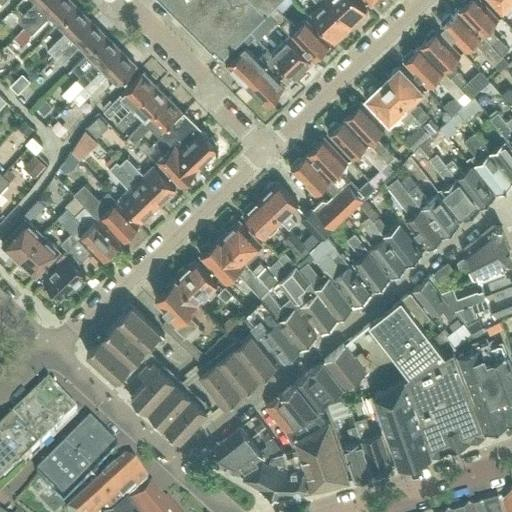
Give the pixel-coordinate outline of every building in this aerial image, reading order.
[(24,25),(49,0),(34,0),(35,0),(17,18),(24,25)] [(49,14),(57,22),(75,4),(71,0),(49,0),(24,25),(32,32),(49,14)] [(268,11),(275,4),(279,0),(161,0),(212,50),(214,48),(222,57),(239,40),(268,11)] [(349,22),(328,0),(323,0),(310,12),(334,37),(349,22)] [(328,0),(349,22),(366,7),(359,0),(328,0)] [(464,0),(465,1),(457,9),(500,55),(501,54),(509,47),(488,26),(497,17),(480,0),(464,0)] [(511,0),(490,0),(501,11),(511,0)] [(47,48),(54,55),(90,18),(75,4),(57,22),(65,30),(47,48)] [(275,4),(268,11),(280,24),(287,17),(275,4)] [(500,55),(457,9),(450,15),(449,14),(442,20),(444,21),(441,23),(465,48),(472,41),(493,62),(499,69),(508,62),(501,54),(500,55)] [(328,46),(327,43),(329,41),(306,17),(289,33),(313,57),(321,49),(323,50),(328,46)] [(79,44),(87,52),(105,33),(90,18),(54,55),(61,62),(79,44)] [(427,37),(419,44),(458,85),(465,78),(455,67),(457,65),(452,60),(459,53),(436,28),(434,31),(432,29),(425,35),(427,37)] [(77,78),(83,84),(120,48),(105,33),(87,52),(95,60),(77,78)] [(271,52),(293,76),(295,74),(297,76),(305,69),(303,67),(310,60),(288,36),(271,52)] [(225,63),(244,82),(263,63),(257,57),(244,44),(225,63)] [(452,91),(453,90),(458,85),(419,44),(412,51),(410,49),(404,56),(405,57),(403,59),(427,84),(437,75),(452,91)] [(120,48),(83,84),(91,92),(109,74),(117,82),(135,64),(120,48)] [(263,63),(244,82),(265,103),(284,84),(263,63)] [(381,80),(405,105),(420,121),(428,114),(418,104),(417,105),(411,99),(423,88),(399,63),(381,80)] [(127,98),(134,104),(134,105),(155,83),(142,70),(121,92),(103,110),(109,116),(127,98)] [(389,121),(405,105),(381,80),(365,96),(389,121)] [(140,110),(146,117),(167,96),(155,83),(134,105),(134,104),(116,122),(121,128),(140,110)] [(511,89),(509,86),(500,92),(511,107),(511,89)] [(146,117),(127,135),(133,141),(152,123),(159,130),(181,109),(167,96),(146,117)] [(351,109),(343,117),(393,169),(402,161),(374,134),(384,125),(361,100),(358,102),(357,101),(350,107),(351,109)] [(511,127),(498,109),(488,117),(504,138),(506,141),(509,139),(511,143),(511,127)] [(173,143),(173,144),(195,169),(196,167),(218,146),(183,111),(162,131),(163,132),(173,143)] [(97,116),(64,147),(77,160),(96,141),(95,140),(108,127),(97,116)] [(393,169),(343,117),(337,122),(336,120),(328,127),(330,129),(328,131),(351,156),(361,147),(387,176),(393,169)] [(499,142),(487,151),(510,181),(511,179),(511,148),(506,141),(504,138),(488,117),(482,122),(499,142)] [(46,127),(54,137),(64,129),(56,119),(46,127)] [(427,122),(405,135),(411,145),(433,132),(427,122)] [(0,164),(2,165),(22,132),(10,124),(0,140),(0,164)] [(163,132),(155,139),(166,150),(156,159),(179,183),(195,169),(173,144),(173,143),(163,132)] [(474,162),(497,191),(510,181),(487,151),(472,132),(461,140),(477,160),(474,162)] [(25,142),(35,151),(42,144),(32,134),(25,142)] [(314,144),(306,152),(339,188),(347,182),(351,177),(345,171),(344,172),(339,167),(347,160),(323,136),(321,138),(320,136),(312,143),(314,144)] [(138,145),(147,153),(152,148),(143,140),(138,145)] [(293,165),(291,167),(314,191),(324,182),(334,192),(327,199),(321,198),(313,206),(331,227),(361,199),(354,190),(348,183),(347,182),(339,188),(306,152),(299,158),(297,157),(291,163),(293,165)] [(447,184),(441,188),(464,217),(477,207),(445,164),(435,152),(428,158),(447,184)] [(119,163),(157,204),(175,188),(153,164),(142,173),(126,156),(119,163)] [(453,158),(445,164),(477,207),(494,194),(472,164),(463,171),(453,158)] [(157,204),(119,163),(116,160),(109,167),(128,187),(118,196),(141,220),(157,204)] [(2,173),(0,174),(0,207),(1,207),(0,206),(0,190),(9,180),(2,173)] [(405,218),(427,246),(442,235),(407,191),(396,177),(387,184),(411,214),(405,218)] [(367,178),(354,190),(361,199),(375,186),(367,178)] [(276,180),(259,196),(281,219),(298,203),(276,180)] [(84,182),(73,192),(84,204),(97,217),(100,214),(122,238),(138,223),(107,190),(99,198),(84,182)] [(407,191),(442,235),(459,222),(437,193),(430,199),(417,183),(407,191)] [(281,219),(259,196),(242,212),(264,235),(275,225),(285,235),(283,236),(298,252),(306,244),(291,229),(281,219)] [(27,209),(34,216),(45,204),(38,197),(27,209)] [(102,257),(118,242),(95,218),(97,217),(84,204),(74,214),(67,206),(57,217),(71,231),(76,236),(77,237),(80,234),(102,257)] [(331,227),(313,206),(311,205),(302,214),(322,234),(331,227)] [(368,215),(361,220),(373,237),(376,234),(380,239),(370,246),(392,274),(406,263),(384,236),(368,215)] [(1,243),(19,259),(42,233),(25,217),(1,243)] [(238,218),(221,235),(244,260),(262,243),(238,218)] [(386,234),(384,236),(406,263),(422,251),(399,221),(385,233),(386,234)] [(469,263),(507,243),(501,226),(501,225),(493,223),(493,224),(463,247),(466,255),(456,260),(458,267),(469,263)] [(60,242),(65,247),(76,236),(71,231),(60,242)] [(346,237),(360,255),(353,261),(374,288),(389,276),(368,249),(354,231),(346,237)] [(42,233),(19,259),(35,274),(59,249),(42,233)] [(260,295),(259,296),(260,296),(267,290),(266,289),(268,287),(261,280),(262,279),(244,260),(221,235),(219,233),(199,253),(224,279),(236,268),(260,295)] [(76,236),(65,247),(66,248),(63,251),(67,255),(42,279),(50,287),(48,289),(56,298),(58,295),(60,297),(85,273),(76,264),(90,250),(77,237),(76,236)] [(511,254),(507,243),(469,263),(475,277),(511,262),(511,254)] [(334,276),(355,303),(371,291),(349,264),(336,246),(328,251),(343,269),(334,276)] [(290,295),(301,310),(304,307),(321,330),(337,317),(303,275),(304,274),(295,263),(284,252),(280,256),(291,267),(278,279),(290,295)] [(195,257),(174,277),(226,329),(199,300),(218,282),(195,257)] [(428,275),(433,282),(449,274),(448,273),(450,272),(447,268),(443,263),(428,275)] [(485,288),(448,301),(453,308),(471,301),(471,302),(488,296),(511,286),(511,265),(481,277),(485,288)] [(311,269),(304,274),(303,275),(337,317),(352,306),(329,275),(321,282),(311,269)] [(433,282),(439,290),(456,284),(449,274),(433,282)] [(432,312),(441,305),(447,300),(439,290),(433,282),(428,275),(412,287),(432,312)] [(226,329),(174,277),(155,295),(177,318),(175,321),(189,335),(194,340),(199,345),(205,349),(226,329)] [(217,292),(225,300),(232,293),(225,285),(217,292)] [(511,306),(511,286),(488,296),(471,302),(474,310),(491,304),(494,314),(511,306)] [(410,289),(369,321),(409,372),(412,370),(454,346),(441,329),(431,337),(420,322),(429,314),(410,289)] [(267,290),(260,296),(299,347),(316,334),(299,312),(301,310),(290,295),(278,304),(267,290)] [(299,347),(260,296),(259,296),(242,312),(253,325),(259,321),(265,329),(263,331),(284,359),(299,347)] [(447,300),(441,305),(447,312),(449,311),(451,315),(455,311),(453,308),(448,301),(447,300)] [(86,351),(116,378),(131,362),(145,346),(160,330),(131,303),(116,319),(101,335),(86,351)] [(502,334),(511,329),(511,314),(497,321),(502,334)] [(161,323),(166,328),(173,320),(168,316),(161,323)] [(166,328),(172,333),(179,325),(173,320),(166,328)] [(172,333),(177,338),(184,330),(179,325),(172,333)] [(177,338),(182,343),(189,335),(184,330),(177,338)] [(199,372),(224,404),(241,390),(258,377),(276,363),(251,332),(234,345),(217,358),(199,372)] [(182,343),(187,347),(194,340),(189,335),(182,343)] [(457,354),(486,431),(511,421),(511,366),(507,353),(506,353),(501,339),(480,347),(480,346),(457,354)] [(187,347),(192,352),(199,345),(194,340),(187,347)] [(344,341),(324,358),(345,384),(355,397),(381,387),(344,341)] [(205,349),(199,345),(192,352),(198,357),(205,349)] [(454,346),(412,370),(409,372),(404,375),(431,452),(485,431),(453,347),(454,347),(454,346)] [(151,357),(139,370),(146,377),(131,393),(148,408),(163,423),(180,438),(207,408),(191,393),(175,379),(151,357)] [(308,370),(330,398),(343,387),(321,360),(320,360),(308,370)] [(296,380),(318,407),(330,398),(308,370),(298,378),(296,380)] [(404,375),(374,394),(398,463),(431,452),(404,375)] [(280,392),(306,426),(321,413),(317,408),(318,407),(296,380),(280,392)] [(49,387),(13,422),(41,451),(77,417),(49,387)] [(264,455),(236,471),(260,485),(260,486),(282,493),(283,492),(312,487),(294,437),(308,429),(280,392),(265,404),(285,429),(290,440),(293,447),(270,454),(268,460),(265,456),(264,455)] [(328,402),(333,416),(351,410),(347,396),(328,402)] [(356,423),(358,431),(372,471),(392,465),(381,430),(366,435),(364,430),(369,428),(365,415),(354,418),(356,423)] [(309,430),(308,429),(294,437),(312,487),(349,479),(328,419),(309,430)] [(13,422),(0,433),(0,489),(41,451),(13,422)] [(358,431),(356,423),(347,426),(352,441),(343,444),(354,477),(372,471),(358,431)] [(209,456),(220,462),(250,438),(240,424),(209,449),(208,449),(209,456)] [(14,506),(21,511),(38,511),(54,497),(63,505),(116,452),(90,426),(37,479),(14,506)] [(220,462),(236,471),(264,455),(279,445),(271,435),(265,440),(267,443),(259,449),(250,438),(220,462)] [(116,511),(147,484),(126,462),(70,511),(116,511)] [(129,505),(127,507),(130,511),(174,511),(166,502),(163,505),(150,488),(128,505),(129,505)]
